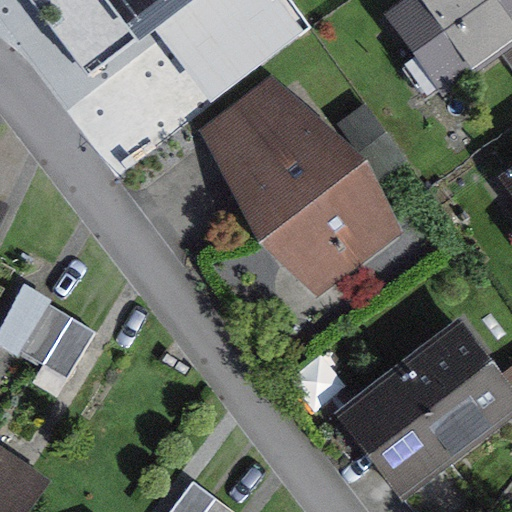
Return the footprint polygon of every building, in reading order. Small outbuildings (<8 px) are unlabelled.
[(175,0),(106,0),(134,34),(175,0)] [(511,0),(420,0),(403,13),(447,73),(500,34),(511,49),(511,0)] [(217,156),(310,283),(379,232),(286,105),(217,156)] [(511,174),(503,180),(511,192),(511,174)] [(0,227),(10,207),(0,201),(0,227)] [(31,379),(68,396),(102,322),(20,284),(0,326),(0,338),(41,357),(31,379)] [(511,422),(511,380),(471,318),(348,400),(409,491),(511,422)] [(0,453),(0,511),(25,511),(46,483),(0,453)] [(162,511),(241,511),(243,509),(191,472),(162,511)]
